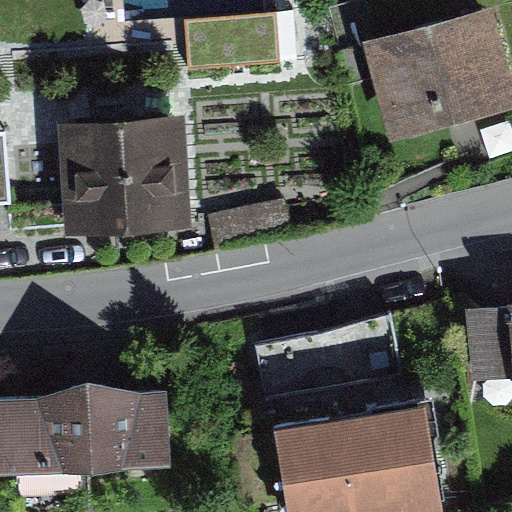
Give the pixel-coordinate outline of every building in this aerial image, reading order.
[(409,122),(511,93),(511,56),(500,12),(387,43),(409,122)] [(193,106),(64,113),(69,222),(198,216),(193,106)] [(0,229),(10,229),(7,162),(0,162),(0,229)] [(286,215),(213,228),(217,253),(290,240),(286,215)] [(347,289),(264,306),(277,369),(360,352),(347,289)] [(167,377),(28,381),(30,467),(169,463),(167,377)] [(21,385),(0,385),(0,466),(22,466),(21,385)] [(286,430),(299,511),(363,511),(432,501),(417,409),(286,430)]
